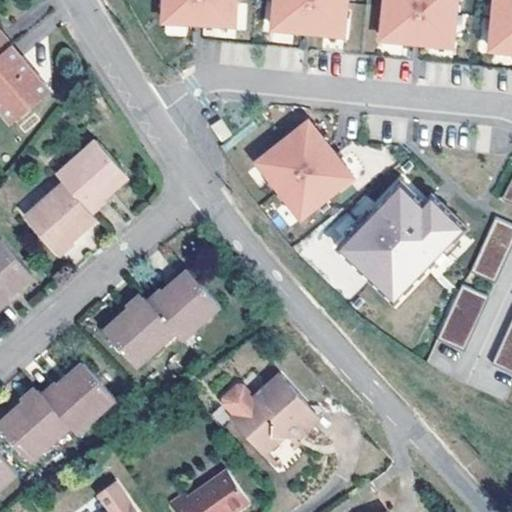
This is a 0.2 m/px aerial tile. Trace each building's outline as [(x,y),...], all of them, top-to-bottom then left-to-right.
[(163,0),(163,20),(234,24),(235,0),(163,0)] [(346,0),(275,0),(272,27),(343,35),(346,0)] [(456,0),(385,0),(381,39),(452,46),(456,0)] [(511,0),(495,0),(490,49),(511,51),(511,0)] [(0,57),(13,46),(0,31),(0,57)] [(32,74),(35,71),(13,46),(0,57),(0,104),(16,122),(48,93),(32,74)] [(51,90),(35,71),(32,74),(48,93),(51,90)] [(233,133),(222,117),(211,124),(222,141),(233,133)] [(308,121),(257,162),(301,217),(352,177),(308,121)] [(96,138),(58,172),(64,179),(89,208),(109,190),(128,174),(96,138)] [(511,177),(501,198),(511,203),(511,177)] [(56,249),(95,214),(89,208),(64,179),(25,214),(56,249)] [(400,182),(337,247),(395,302),(466,227),(431,195),(422,204),(400,182)] [(511,224),(495,217),(471,271),(495,282),(511,245),(511,224)] [(0,238),(0,300),(31,273),(0,238)] [(150,302),(176,331),(183,339),(218,307),(186,270),(170,284),(150,302)] [(462,284),(437,338),(465,351),(489,296),(462,284)] [(150,302),(143,294),(104,329),(136,365),(176,331),(150,302)] [(511,318),(492,363),(511,372),(511,318)] [(65,377),(45,395),(71,423),(78,431),(116,397),(83,361),(65,377)] [(277,434),(291,436),(301,426),(307,427),(319,416),(307,403),(280,373),(253,398),(242,386),(237,385),(224,398),(224,403),(235,415),(233,417),(264,451),(277,439),(277,434)] [(33,458),(71,423),(45,395),(38,388),(0,422),(33,458)] [(320,403),(307,403),(319,416),(326,409),(320,403)] [(0,487),(19,471),(0,450),(0,487)] [(232,511),(248,501),(225,471),(185,499),(182,496),(169,506),(173,511),(232,511)] [(137,511),(114,480),(97,492),(111,511),(108,511),(137,511)]
